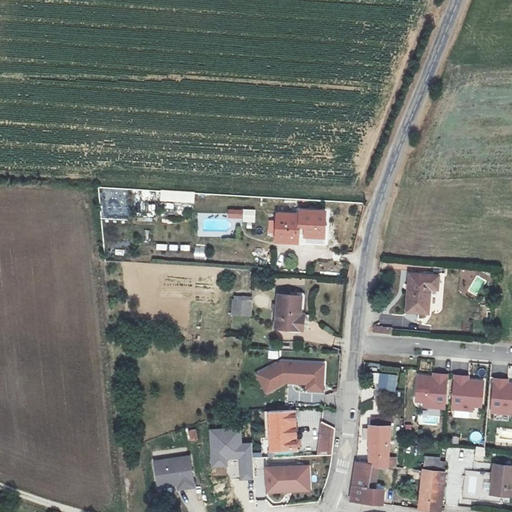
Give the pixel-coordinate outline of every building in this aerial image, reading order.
[(195,202),(195,191),(161,191),(161,202),(195,202)] [(301,213),(276,212),(275,240),(300,242),(301,213)] [(438,274),(410,271),(405,311),(427,313),(429,289),(436,291),(438,274)] [(232,315),(252,316),(253,295),(232,295),(232,315)] [(298,299),(274,298),(273,332),(296,333),(298,299)] [(375,325),(374,332),(391,334),(392,327),(375,325)] [(295,385),(294,373),(324,372),(324,367),(282,365),(267,372),(276,390),(286,385),(289,385),(289,382),(294,383),(294,385),(295,385)] [(276,390),(267,372),(258,377),(267,394),(276,390)] [(323,393),(324,372),(294,373),(295,385),(308,386),(308,392),(323,393)] [(372,372),(371,381),(379,382),(380,372),(372,372)] [(445,407),(448,377),(438,376),(434,375),(419,374),(416,399),(425,400),(424,405),(445,407)] [(482,405),(484,380),(455,377),(452,407),(473,409),(473,404),(482,405)] [(511,382),(508,382),(504,382),(505,378),(495,377),(492,411),(511,412),(511,382)] [(361,387),(364,401),(375,399),(373,385),(361,387)] [(296,410),(271,411),(272,463),(291,462),(298,461),(297,447),(296,410)] [(388,422),(369,421),(369,458),(372,459),(386,461),(388,422)] [(320,424),(318,454),(333,455),(335,425),(320,424)] [(240,480),(255,479),(253,442),(243,443),(242,427),(209,429),(211,467),(229,466),(228,459),(238,458),(240,480)] [(186,429),(188,441),(198,440),(197,428),(186,429)] [(194,486),(190,455),(154,460),(157,482),(177,479),(178,484),(178,488),(194,486)] [(369,458),(355,457),(352,497),(383,500),(385,484),(376,482),(370,480),(371,474),(372,459),(369,458)] [(303,485),(303,466),(272,467),(273,491),(283,491),(283,486),(303,485)] [(310,490),(309,466),(303,466),(303,485),(283,486),(283,491),(310,490)] [(452,469),(430,466),(427,504),(447,506),(452,469)] [(511,468),(497,466),(492,495),(511,498),(511,468)]
